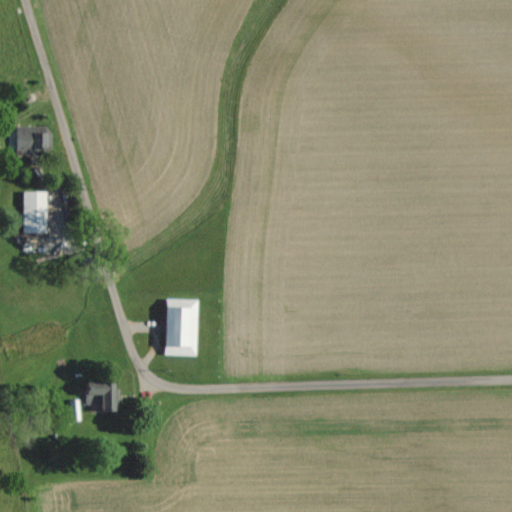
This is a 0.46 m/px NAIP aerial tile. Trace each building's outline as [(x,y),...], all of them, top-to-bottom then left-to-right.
[(32,126),(15,126),(16,155),(48,154),(47,132),(32,132),(32,126)] [(45,192),(21,191),(20,233),(44,234),(45,192)] [(195,356),(196,300),(164,299),(163,355),(195,356)] [(99,405),(100,412),(114,412),(113,382),(85,383),(86,406),(99,405)] [(68,400),(69,421),(78,421),(77,400),(68,400)]
